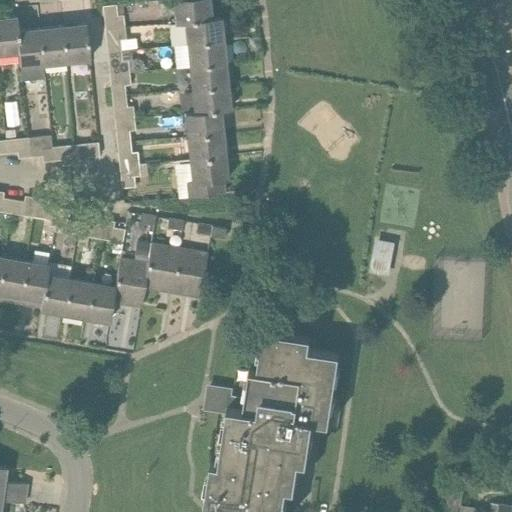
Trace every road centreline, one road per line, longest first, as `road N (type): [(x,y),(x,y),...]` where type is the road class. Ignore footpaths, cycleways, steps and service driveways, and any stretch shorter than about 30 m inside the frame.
road 1 (residential): [(75,511),(71,448),(41,423),(0,408)]
road 2 (secondary): [(511,135),(479,0)]
